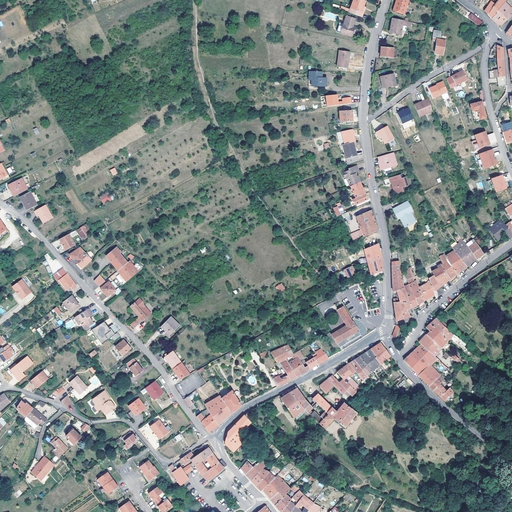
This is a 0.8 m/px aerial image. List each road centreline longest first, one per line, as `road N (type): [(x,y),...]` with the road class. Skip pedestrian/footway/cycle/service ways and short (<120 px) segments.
road 1 (residential): [(0,205),(150,357),(207,438)]
road 2 (residential): [(207,438),(162,463),(126,422),(87,422),(8,389)]
road 3 (unclassified): [(386,330),(384,230),(363,123)]
road 4 (residential): [(207,438),(386,330)]
road 5 (residential): [(396,357),(428,311),(511,245)]
road 6 (unclassified): [(396,357),(511,462)]
road 7 (residential): [(363,123),(491,44)]
road 8 (unclassified): [(363,123),(370,51),(387,0)]
